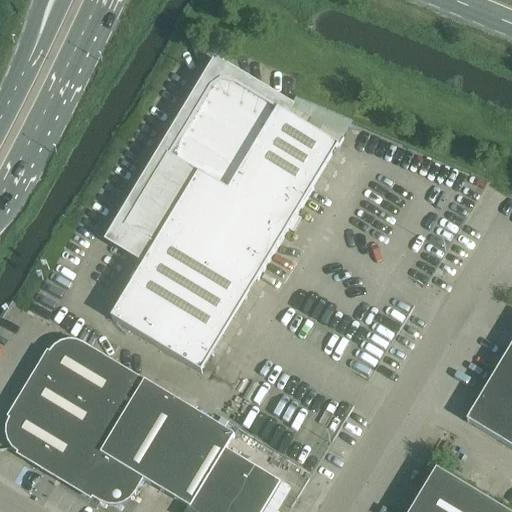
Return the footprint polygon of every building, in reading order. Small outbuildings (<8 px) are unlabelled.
[(48,36),(57,41),(69,18),(60,13),(48,36)] [(156,249),(112,321),(202,376),(339,149),(279,112),(280,111),(235,84),(231,82),(227,81),(223,81),(219,82),(216,84),(213,87),(210,90),(125,230),(154,248),(156,249)] [(264,511),(281,485),(227,452),(235,438),(84,346),(77,343),(69,343),(62,345),(55,349),(50,355),(10,421),(7,428),(6,436),(8,444),(12,450),(18,455),(51,475),(101,505),(109,491),(121,488),(135,497),(144,482),(191,511),(189,511),(264,511)] [(511,349),(467,423),(511,450),(511,349)] [(502,511),(437,473),(413,511),(502,511)]
